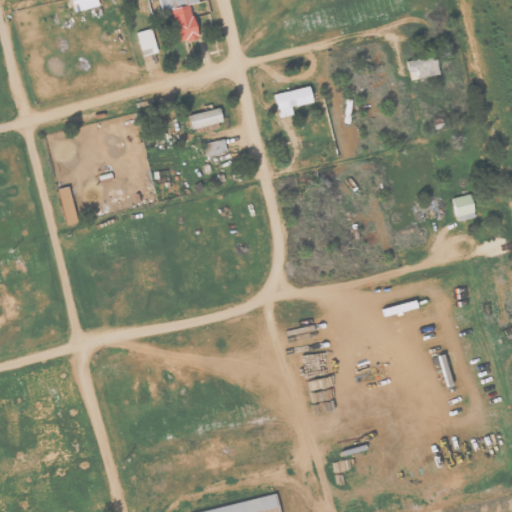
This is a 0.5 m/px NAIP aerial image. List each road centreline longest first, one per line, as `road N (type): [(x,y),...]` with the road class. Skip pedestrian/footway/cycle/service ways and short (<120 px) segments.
road 1 (residential): [(0,18),(120,511)]
road 2 (residential): [(0,369),(450,255)]
road 3 (residential): [(0,125),(396,26)]
road 4 (residential): [(256,303),(277,272),(278,228),(223,0)]
